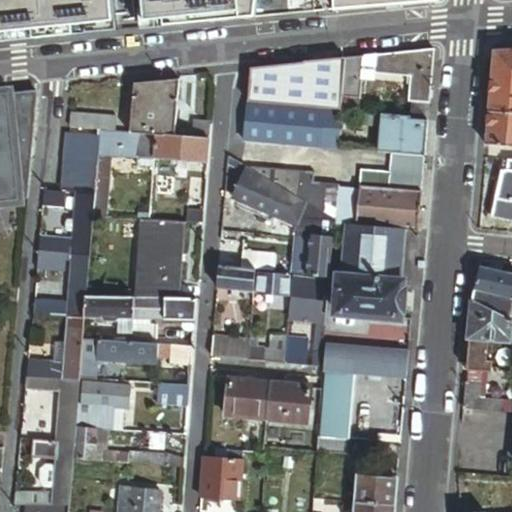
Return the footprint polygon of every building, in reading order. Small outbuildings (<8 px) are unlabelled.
[(0,0),(0,31),(85,23),(86,33),(118,31),(115,0),(0,0)] [(142,0),(145,21),(163,20),(164,26),(255,16),(256,0),(142,0)] [(256,0),(255,16),(312,11),(312,0),(256,0)] [(353,0),(332,0),(331,9),(353,8),(353,0)] [(511,51),(495,52),(490,113),(511,114),(511,51)] [(413,102),(428,103),(432,52),(375,58),(373,74),(410,78),(408,102),(413,102)] [(373,74),(375,58),(363,59),(361,77),(373,78),(373,74)] [(306,62),(301,108),(324,109),(339,111),(341,111),(343,97),(346,60),(346,59),(306,62)] [(363,59),(346,60),(343,97),(359,98),(361,77),(363,59)] [(250,67),(247,103),(248,103),(286,106),(301,108),(306,62),(250,67)] [(131,133),(138,134),(156,135),(175,137),(180,80),(135,84),(131,133)] [(0,94),(0,202),(21,201),(27,199),(37,90),(0,94)] [(428,121),(429,104),(428,103),(413,102),(412,111),(411,117),(411,119),(427,121),(428,121)] [(286,106),(248,103),(245,142),(283,145),(286,106)] [(301,108),(286,106),(283,145),(321,149),(321,147),(324,109),(301,108)] [(339,111),(324,109),(321,147),(336,148),(339,111)] [(511,114),(490,113),(487,146),(511,148),(511,114)] [(71,114),(71,127),(115,131),(116,117),(71,114)] [(411,119),(411,117),(404,117),(384,115),(380,152),(424,155),(427,121),(411,119)] [(209,139),(210,127),(193,126),(191,138),(209,139)] [(131,133),(98,131),(97,137),(99,137),(98,153),(110,154),(137,156),(138,134),(131,133)] [(60,134),(58,159),(95,162),(96,153),(97,137),(60,134)] [(156,135),(138,134),(137,156),(154,157),(156,135)] [(207,162),(209,139),(191,138),(175,137),(156,135),(154,157),(207,162)] [(98,153),(93,216),(105,217),(110,154),(98,153)] [(423,176),(425,157),(392,154),(390,173),(423,176)] [(153,167),(154,157),(137,156),(136,165),(153,167)] [(76,192),(93,193),(95,162),(58,159),(56,190),(67,191),(76,192)] [(250,167),(249,170),(312,206),(314,182),(315,172),(250,167)] [(298,225),(306,204),(247,170),(235,199),(298,225)] [(361,170),(360,186),(422,192),(423,176),(390,173),(361,170)] [(511,171),(508,171),(503,170),(493,218),(511,221),(511,171)] [(339,190),(340,185),(314,182),(312,206),(337,220),(339,190)] [(422,192),(360,186),(359,191),(356,225),(403,229),(418,231),(422,192)] [(56,190),(41,189),(40,200),(66,202),(67,191),(56,190)] [(356,225),(359,191),(339,190),(337,220),(343,224),(348,225),(356,225)] [(90,228),(91,215),(93,193),(76,192),(74,214),(73,230),(72,241),(71,256),(88,257),(90,228)] [(334,220),(306,204),(298,225),(295,234),(311,235),(333,237),(334,220)] [(203,223),(204,210),(187,209),(186,222),(203,223)] [(105,217),(93,216),(91,215),(90,228),(107,229),(108,217),(105,217)] [(182,223),(139,220),(133,297),(175,299),(182,223)] [(398,281),(403,229),(356,225),(348,225),(344,277),(398,281)] [(311,236),(296,235),(292,274),(307,275),(311,236)] [(311,236),(307,275),(329,277),(333,237),(311,235),(311,236)] [(59,240),(37,238),(35,253),(39,253),(58,255),(59,240)] [(59,240),(58,255),(64,255),(71,256),(72,241),(59,240)] [(58,255),(39,253),(38,268),(63,270),(63,264),(64,255),(58,255)] [(246,253),(245,268),(278,271),(279,256),(246,253)] [(40,308),(30,308),(30,315),(66,318),(83,319),(83,317),(85,296),(88,257),(71,256),(70,265),(67,306),(56,305),(56,309),(40,308)] [(237,291),(255,293),(257,271),(219,267),(217,289),(233,291),(237,291)] [(475,302),(511,320),(511,274),(481,269),(475,302)] [(259,274),(257,295),(267,295),(274,296),(289,297),(291,276),(259,274)] [(403,282),(398,281),(344,277),(340,276),(337,312),(360,314),(390,317),(400,317),(403,282)] [(294,278),(290,310),(322,312),(326,281),(294,278)] [(132,319),(132,298),(85,296),(83,317),(119,318),(132,319)] [(195,321),(197,301),(132,298),(132,319),(195,321)] [(511,320),(475,302),(472,339),(491,340),(511,342),(511,320)] [(322,312),(290,310),(289,321),(310,323),(309,334),(314,334),(313,350),(315,350),(323,351),(324,343),(327,313),(322,312)] [(390,317),(360,314),(359,327),(389,330),(390,317)] [(65,329),(66,318),(30,315),(29,326),(65,329)] [(82,339),(83,319),(66,318),(65,329),(63,351),(62,367),(61,382),(78,383),(79,378),(79,367),(80,359),(82,339)] [(132,319),(119,318),(119,331),(132,331),(132,319)] [(133,336),(152,338),(153,325),(133,324),(133,336)] [(271,361),(286,362),(288,337),(267,335),(266,349),(265,361),(266,361),(266,362),(271,363),(271,361)] [(288,337),(286,362),(285,364),(307,366),(308,350),(309,339),(288,337)] [(99,340),(82,339),(80,359),(91,360),(91,368),(97,368),(97,360),(99,340)] [(491,340),(472,339),(469,371),(490,373),(494,373),(496,362),(489,361),(491,340)] [(157,345),(99,340),(97,360),(113,362),(125,363),(156,365),(156,358),(157,345)] [(406,379),(408,350),(324,343),(323,351),(322,367),(322,372),(326,372),(355,374),(406,379)] [(171,346),(157,345),(156,358),(169,359),(171,346)] [(249,361),(250,348),(213,345),(212,358),(249,361)] [(192,366),(193,347),(171,346),(169,359),(192,366)] [(251,348),(250,348),(249,361),(265,362),(265,361),(266,349),(256,348),(251,348)] [(315,350),(313,366),(322,367),(323,351),(315,350)] [(80,359),(79,367),(91,368),(91,360),(80,359)] [(125,372),(125,363),(113,362),(112,371),(125,372)] [(37,365),(25,364),(24,379),(36,380),(37,365)] [(37,365),(36,380),(61,382),(62,367),(56,366),(37,365)] [(91,368),(79,367),(79,378),(96,379),(97,368),(91,368)] [(490,373),(469,371),(468,382),(484,384),(483,398),(488,398),(490,373)] [(351,426),(355,374),(326,372),(322,424),(351,426)] [(227,416),(268,419),(271,381),(230,378),(227,416)] [(271,381),(268,419),(308,423),(311,385),(271,381)] [(75,428),(78,383),(61,382),(56,444),(73,446),(75,428)] [(82,405),(113,407),(125,408),(129,409),(131,386),(83,382),(82,405)] [(466,410),(506,413),(507,402),(488,400),(488,398),(483,398),(484,384),(468,382),(466,410)] [(188,405),(190,386),(159,383),(158,403),(188,405)] [(78,404),(76,426),(112,429),(113,407),(82,405),(78,404)] [(125,408),(113,407),(112,429),(124,430),(125,408)] [(31,419),(21,417),(19,441),(29,442),(31,419)] [(350,441),(351,426),(322,424),(319,424),(317,438),(347,440),(350,441)] [(97,430),(75,428),(73,446),(72,460),(74,460),(91,461),(94,462),(95,451),(95,445),(97,430)] [(104,431),(97,430),(95,445),(103,446),(104,431)] [(165,433),(131,430),(130,446),(164,448),(165,433)] [(346,454),(347,440),(317,438),(316,452),(346,454)] [(56,444),(32,443),(31,460),(54,462),(56,444)] [(72,460),(73,446),(56,444),(54,462),(54,467),(52,491),(52,496),(51,507),(68,509),(72,460)] [(235,460),(236,452),(205,450),(205,458),(235,460)] [(102,452),(101,462),(115,463),(116,453),(102,452)] [(128,454),(128,464),(165,467),(166,455),(129,452),(128,454)] [(116,453),(115,463),(128,464),(128,454),(116,453)] [(183,468),(184,459),(181,459),(166,455),(165,467),(183,468)] [(235,460),(205,458),(201,499),(239,502),(242,461),(235,460)] [(91,461),(74,460),(73,470),(90,471),(91,461)] [(52,491),(54,467),(44,466),(39,471),(37,485),(42,490),(52,491)] [(395,505),(397,480),(358,476),(356,502),(395,505)] [(120,503),(118,511),(158,511),(160,492),(131,490),(130,503),(120,503)] [(47,496),(14,493),(13,504),(25,505),(43,507),(46,507),(47,496)] [(394,511),(395,505),(356,502),(355,511),(394,511)]
